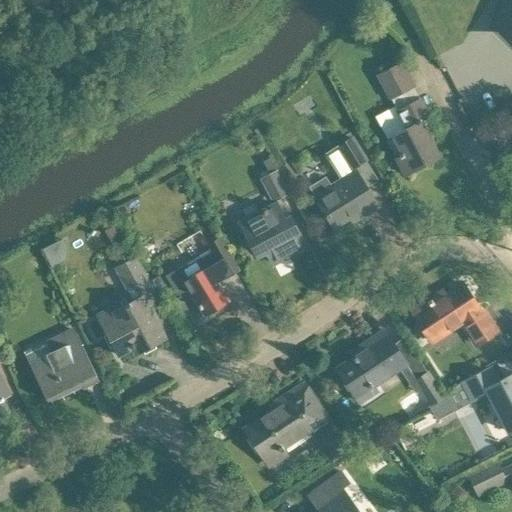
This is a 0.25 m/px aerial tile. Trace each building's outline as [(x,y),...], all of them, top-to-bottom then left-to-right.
[(511,0),(511,2),(506,1),(502,27),(511,28),(511,0)] [(401,63),(383,72),(379,75),(391,98),(413,86),(401,63)] [(387,139),(393,135),(404,155),(397,158),(405,174),(440,156),(421,119),(428,115),(420,99),(398,110),(396,105),(375,116),(387,139)] [(352,137),(338,144),(352,167),(366,159),(352,137)] [(275,170),(261,178),(273,200),(287,193),(275,170)] [(312,186),(318,195),(315,197),(334,226),(360,210),(363,215),(378,206),(357,172),(332,187),(326,177),(312,186)] [(276,204),(240,223),(250,240),(259,236),(273,263),(305,246),(290,218),(285,221),(276,204)] [(126,207),(117,212),(120,219),(129,214),(126,207)] [(105,230),(114,247),(128,240),(119,223),(105,230)] [(67,233),(43,244),(51,263),(66,256),(67,233)] [(164,275),(166,279),(177,296),(187,289),(204,316),(229,300),(218,282),(238,270),(228,253),(219,238),(208,244),(210,249),(176,269),(176,268),(164,275)] [(116,318),(103,325),(118,355),(132,348),(135,354),(165,338),(147,304),(157,298),(135,256),(133,257),(130,252),(115,259),(118,265),(115,267),(128,291),(133,301),(113,312),(116,318)] [(161,274),(152,279),(162,298),(171,293),(161,274)] [(412,311),(423,328),(429,338),(445,327),(448,331),(461,322),(476,344),(496,330),(484,311),(482,312),(463,284),(434,303),(431,299),(412,311)] [(48,398),(59,393),(83,382),(75,364),(86,359),(78,340),(72,329),(48,340),(56,356),(33,367),(48,398)] [(369,347),(337,368),(357,397),(375,385),(399,369),(407,364),(384,330),(365,342),(369,347)] [(417,357),(407,364),(434,404),(444,397),(417,357)] [(461,381),(460,382),(471,403),(480,398),(478,394),(487,389),(509,431),(511,429),(511,374),(498,382),(490,366),(461,381)] [(0,422),(11,417),(3,401),(4,400),(2,397),(1,398),(0,395),(0,386),(4,384),(0,376),(0,422)] [(332,420),(328,423),(326,419),(303,384),(278,400),(282,405),(246,429),(270,465),(287,454),(283,447),(311,429),(332,463),(351,451),(332,420)] [(434,404),(430,407),(437,420),(454,411),(446,396),(444,397),(434,404)] [(495,462),(466,476),(477,498),(508,482),(510,488),(511,486),(511,466),(511,467),(511,468),(501,473),(495,462)] [(340,474),(326,484),(310,496),(321,511),(358,511),(342,490),(349,485),(340,474)] [(435,497),(416,511),(446,511),(440,503),(435,497)]
